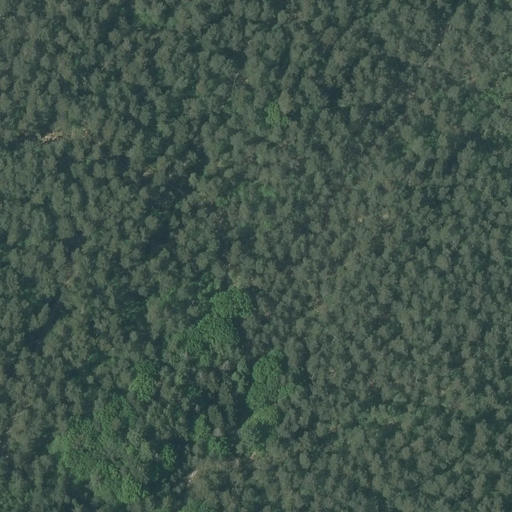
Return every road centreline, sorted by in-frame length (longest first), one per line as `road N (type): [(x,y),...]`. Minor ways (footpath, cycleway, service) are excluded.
road 1 (unknown): [(0,447),(12,427),(15,371),(42,344),(62,299),(64,271),(125,194),(192,161),(217,127),(257,27),(256,0)]
road 2 (track): [(256,6),(405,100)]
road 3 (track): [(511,178),(489,150),(405,100)]
